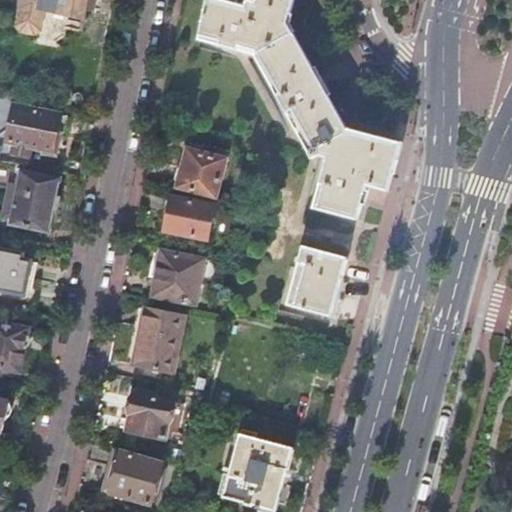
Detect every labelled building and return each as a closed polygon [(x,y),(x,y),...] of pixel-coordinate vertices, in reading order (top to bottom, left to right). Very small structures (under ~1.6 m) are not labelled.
[(21,0),(21,4),(81,17),(84,0),(21,0)] [(345,123),(285,25),(291,0),(253,0),(253,2),(245,0),(243,0),(242,7),(214,0),(205,0),(196,38),(252,55),(312,157),(317,154),(326,157),(313,208),(355,219),(365,185),(385,192),(399,141),(348,128),(345,123)] [(15,105),(8,141),(14,143),(13,152),(30,156),(32,146),(52,151),(58,114),(15,105)] [(176,167),(174,178),(178,181),(177,185),(211,196),(223,158),(187,149),(183,166),(176,167)] [(18,184),(10,219),(10,223),(47,231),(58,178),(21,170),(18,184)] [(0,211),(0,217),(10,219),(18,184),(7,182),(0,211)] [(165,201),(163,210),(168,214),(164,230),(205,238),(211,205),(171,197),(172,200),(165,201)] [(299,246),(285,302),(329,314),(344,258),(299,246)] [(0,249),(0,289),(23,295),(30,262),(20,259),(20,254),(0,249)] [(160,250),(150,293),(194,302),(202,260),(160,250)] [(146,307),(133,366),(151,370),(149,378),(159,380),(160,372),(172,374),(183,315),(146,307)] [(0,320),(0,368),(18,373),(22,350),(25,347),(27,343),(27,339),(26,335),(27,326),(0,320)] [(130,413),(126,431),(166,440),(172,403),(134,395),(134,398),(128,399),(127,408),(130,413)] [(0,432),(7,434),(10,422),(14,420),(16,417),(17,414),(17,410),(15,407),(13,404),(13,400),(0,398),(0,432)] [(238,431),(220,494),(275,510),(292,447),(238,431)] [(123,451),(111,492),(151,503),(162,463),(123,451)]
